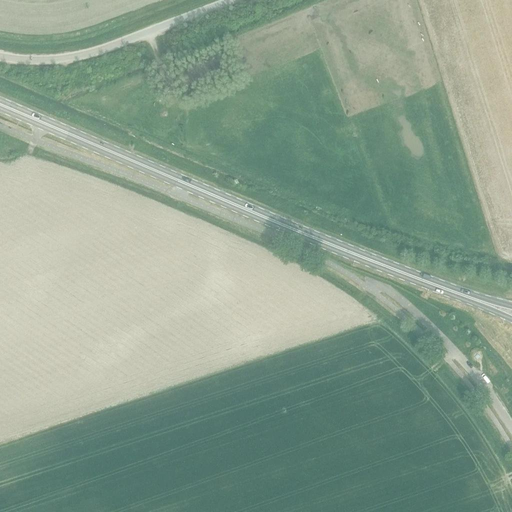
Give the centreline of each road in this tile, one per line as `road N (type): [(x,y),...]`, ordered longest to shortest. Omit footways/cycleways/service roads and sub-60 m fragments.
road 1 (primary): [(479,301),(0,105)]
road 2 (unclassified): [(0,55),(77,55),(228,0)]
road 3 (track): [(511,427),(455,351),(385,285),(368,287)]
